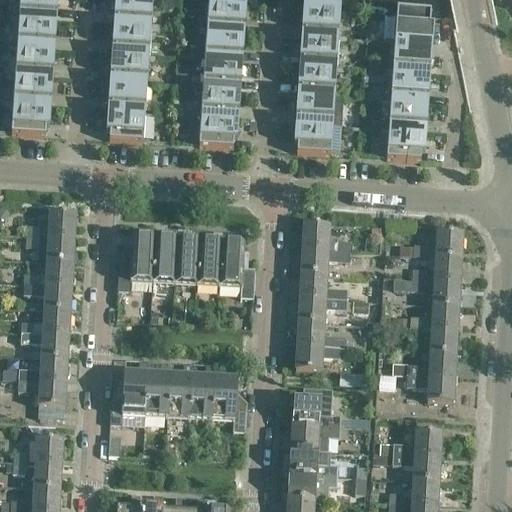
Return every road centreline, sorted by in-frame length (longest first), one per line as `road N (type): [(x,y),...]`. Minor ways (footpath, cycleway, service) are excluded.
road 1 (residential): [(93,511),(112,180)]
road 2 (residential): [(255,511),(275,191)]
road 3 (residential): [(275,191),(508,206)]
road 4 (residential): [(112,180),(275,191)]
road 5 (residential): [(496,495),(502,347)]
road 6 (residential): [(502,347),(508,206)]
road 7 (residential): [(508,206),(486,67)]
